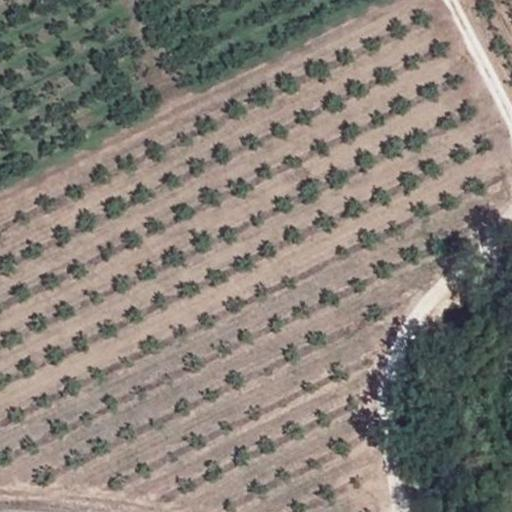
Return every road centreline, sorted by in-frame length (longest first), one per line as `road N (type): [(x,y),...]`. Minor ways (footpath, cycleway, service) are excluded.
road 1 (track): [(406,511),(393,437),(395,370),(433,301),(511,227)]
road 2 (track): [(511,130),(447,0)]
